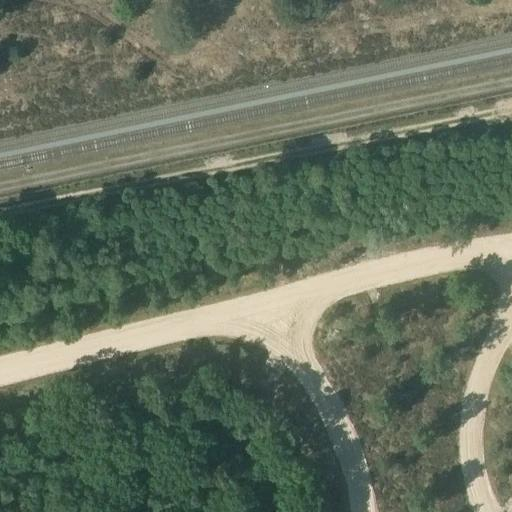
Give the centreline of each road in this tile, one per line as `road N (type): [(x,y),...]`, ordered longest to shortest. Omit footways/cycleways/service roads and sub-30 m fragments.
road 1 (track): [(0,375),(511,249)]
road 2 (track): [(511,112),(0,216)]
road 3 (track): [(360,511),(345,430),(301,363),(278,302)]
road 4 (track): [(492,511),(474,441),(487,354),(511,313)]
